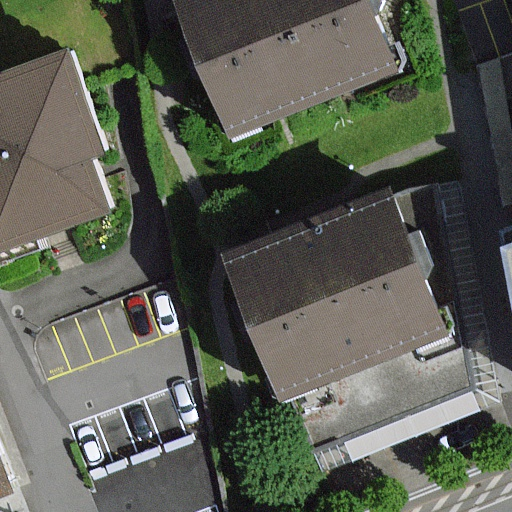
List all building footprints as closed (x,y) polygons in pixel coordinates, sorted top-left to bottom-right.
[(359,0),(181,0),(230,125),(384,66),(359,0)] [(0,76),(0,248),(105,209),(84,155),(102,148),(66,52),(0,76)] [(389,199),(230,258),(279,389),(437,331),(389,199)] [(511,230),(502,234),(511,283),(511,230)] [(0,494),(15,489),(0,450),(0,494)]
